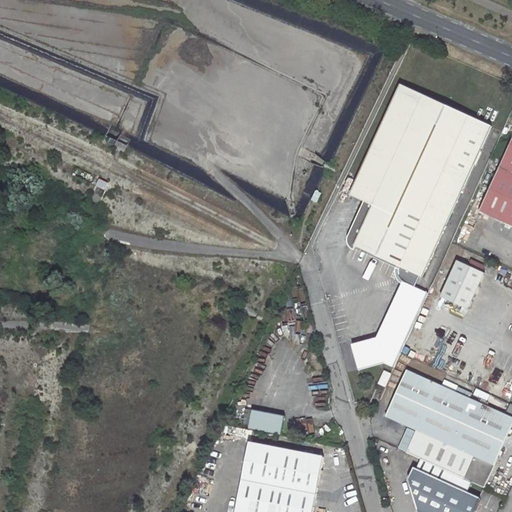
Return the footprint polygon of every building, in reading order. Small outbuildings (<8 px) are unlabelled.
[(404,86),(353,195),(367,201),(370,202),(376,205),(358,245),(400,265),(398,269),(403,271),(404,275),(414,278),(415,278),(417,276),(419,274),(421,275),(490,126),(404,86)] [(511,144),(481,211),(511,225),(511,144)] [(358,245),(376,205),(370,202),(367,201),(366,203),(366,212),(361,213),(361,222),(357,222),(357,231),(353,231),(353,240),(349,240),(358,245)] [(459,261),(443,296),(469,308),(485,273),(459,261)] [(511,271),(500,266),(493,281),(511,288),(511,271)] [(381,337),(353,343),(359,370),(384,364),(398,369),(426,290),(402,281),(381,337)] [(511,417),(407,370),(387,413),(418,428),(424,430),(412,455),(422,459),(472,482),(485,488),(511,427),(511,417)] [(385,388),(391,374),(385,372),(379,385),(385,388)] [(282,434),(286,416),(255,409),(251,428),(282,434)] [(424,430),(418,428),(407,452),(412,455),(424,430)] [(249,443),(235,511),(314,511),(325,458),(249,443)] [(409,478),(419,511),(474,511),(480,500),(467,493),(472,482),(422,459),(417,470),(413,469),(409,478)]
